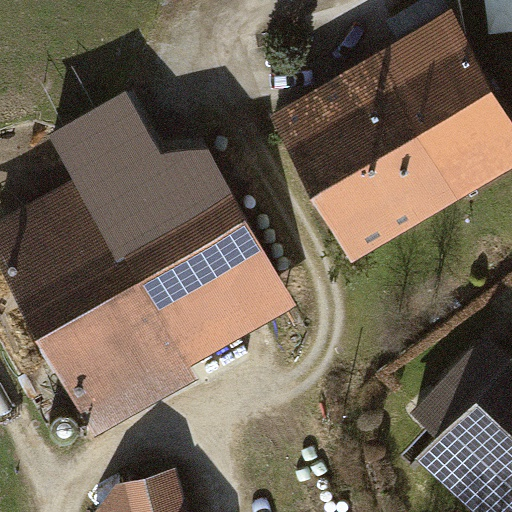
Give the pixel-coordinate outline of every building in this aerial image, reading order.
[(511,118),(458,25),(386,66),(455,183),(511,148),(511,118)] [(282,127),(351,244),(455,183),(386,66),(282,127)] [(0,222),(0,263),(98,437),(199,380),(192,366),(300,305),(212,149),(164,152),(129,90),(52,134),(77,179),(0,222)] [(511,511),(511,355),(493,338),(473,350),(414,413),(440,437),(420,460),(476,511),(511,511)] [(190,511),(179,468),(119,483),(96,511),(190,511)]
